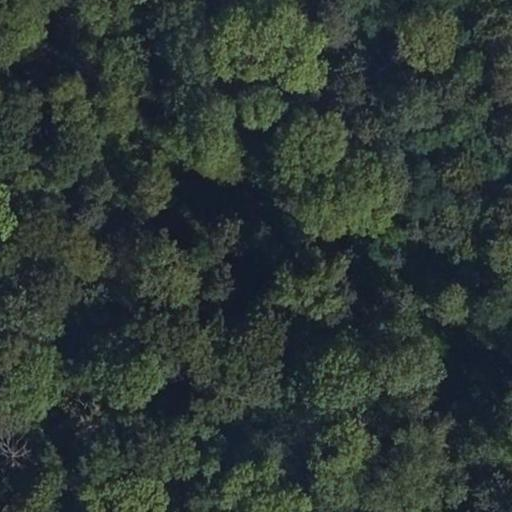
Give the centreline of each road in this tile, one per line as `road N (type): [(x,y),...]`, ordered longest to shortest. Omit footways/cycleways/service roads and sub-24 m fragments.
road 1 (track): [(0,64),(511,386)]
road 2 (track): [(511,136),(356,286)]
